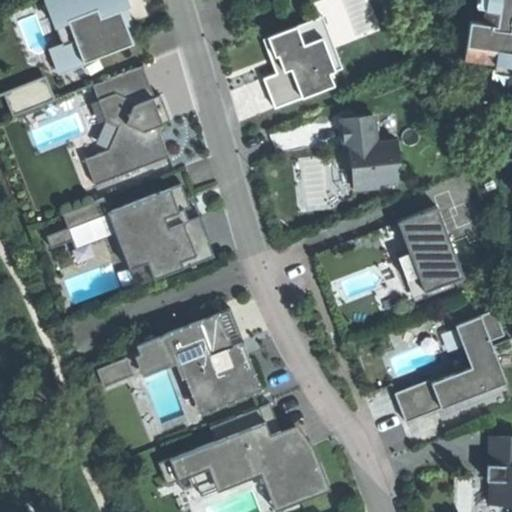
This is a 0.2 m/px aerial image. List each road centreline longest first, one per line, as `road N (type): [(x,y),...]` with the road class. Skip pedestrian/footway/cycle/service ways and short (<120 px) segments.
road 1 (residential): [(255,268),(181,0)]
road 2 (residential): [(380,511),(357,451),(288,348),(255,268)]
road 3 (residential): [(255,268),(48,351)]
